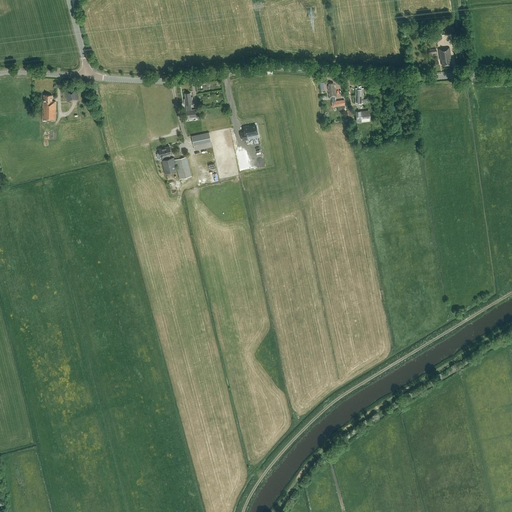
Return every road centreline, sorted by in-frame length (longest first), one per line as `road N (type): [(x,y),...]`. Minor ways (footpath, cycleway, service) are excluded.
road 1 (tertiary): [(511,75),(266,67),(165,80),(89,76)]
road 2 (track): [(511,292),(325,408),(277,457),(242,511)]
